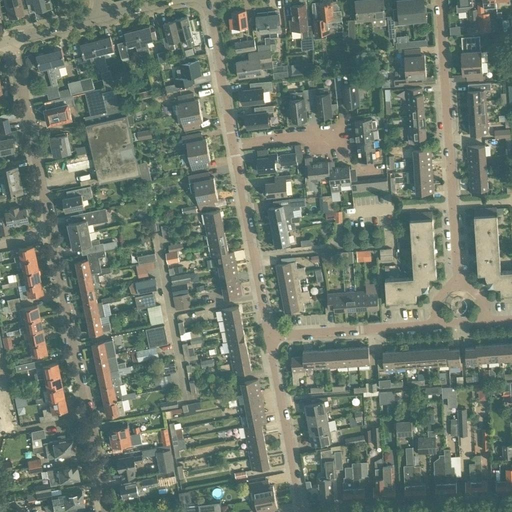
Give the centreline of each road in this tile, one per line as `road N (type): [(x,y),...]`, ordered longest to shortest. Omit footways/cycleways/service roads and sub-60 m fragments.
road 1 (residential): [(104,511),(10,38)]
road 2 (residential): [(269,336),(207,0)]
road 3 (residential): [(457,279),(439,0)]
road 4 (residential): [(301,511),(269,336)]
road 5 (residential): [(269,336),(436,324)]
